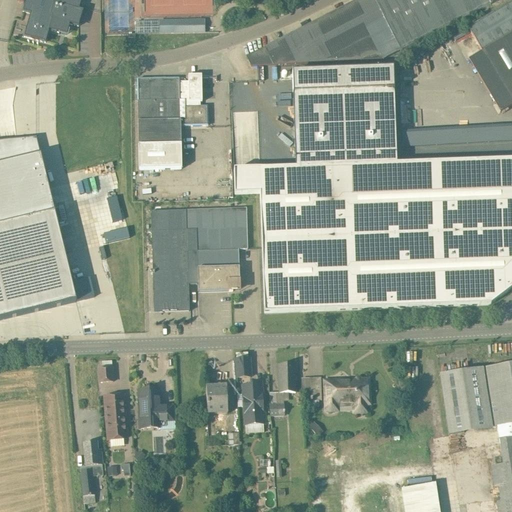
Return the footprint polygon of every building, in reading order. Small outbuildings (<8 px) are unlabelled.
[(78,27),(79,24),(83,9),(79,8),(81,0),(26,0),(23,13),(31,15),(24,38),(45,43),(49,31),(66,36),(69,25),(78,27)] [(383,61),(491,5),(497,1),(496,0),(357,0),(246,57),(251,67),(383,61)] [(511,0),(501,8),(499,5),(497,5),(493,8),(495,11),(467,28),(479,49),(481,52),(511,102),(511,0)] [(159,35),(204,34),(204,21),(159,22),(159,35)] [(393,68),(291,71),(294,158),(396,155),(393,68)] [(181,127),(208,127),(207,107),(200,107),(200,103),(201,103),(201,77),(188,77),(188,82),(180,82),(180,80),(137,80),(139,171),(181,170),(181,127)] [(511,125),(401,131),(402,148),(511,141),(511,125)] [(511,160),(233,171),(234,195),(260,194),(264,314),(490,306),(511,289),(511,160)] [(106,199),(112,223),(122,220),(115,196),(106,199)] [(188,285),(198,285),(198,293),(232,292),(232,290),(239,290),(237,250),(246,250),(245,209),(150,212),(151,214),(150,214),(153,313),(189,312),(188,285)] [(6,212),(0,213),(0,224),(0,227),(9,224),(6,212)] [(126,228),(103,234),(106,244),(129,238),(126,228)] [(250,360),(236,361),(237,379),(251,378),(250,360)] [(511,364),(483,369),(492,428),(497,428),(501,451),(511,448),(511,364)] [(295,366),(278,366),(279,394),(296,394),(295,366)] [(112,369),(98,370),(99,384),(113,382),(112,369)] [(483,369),(440,376),(449,435),(492,429),(483,369)] [(355,382),(327,383),(328,391),(325,391),(326,411),(337,411),(337,406),(354,405),(354,413),(366,413),(365,396),(369,396),(368,381),(362,381),(362,380),(361,379),(360,378),(359,378),(357,378),(356,379),(355,380),(355,382)] [(309,379),(301,380),(302,391),(310,391),(309,379)] [(321,379),(309,379),(310,391),(310,393),(311,402),(322,401),(321,379)] [(261,384),(251,384),(251,388),(243,388),(245,426),(263,425),(262,414),(263,414),(262,398),(262,391),(261,391),(261,384)] [(226,386),(206,387),(207,415),(227,415),(226,386)] [(158,391),(139,392),(140,413),(139,413),(139,421),(143,420),(144,429),(160,428),(159,422),(159,408),(158,391)] [(114,397),(105,398),(109,441),(126,440),(123,405),(124,404),(124,399),(122,398),(122,396),(114,397)] [(277,407),(270,407),(270,417),(284,417),(284,406),(277,407)] [(175,407),(159,408),(159,422),(175,421),(175,407)] [(322,432),(314,423),(309,428),(317,437),(322,432)] [(96,444),(84,445),(86,467),(102,466),(100,451),(97,451),(96,444)] [(511,511),(511,448),(501,451),(506,486),(494,488),(497,504),(497,511),(511,511)] [(108,468),(109,477),(118,477),(117,467),(108,468)] [(91,472),(81,473),(84,505),(95,504),(91,472)] [(437,511),(433,485),(403,489),(406,511),(437,511)]
